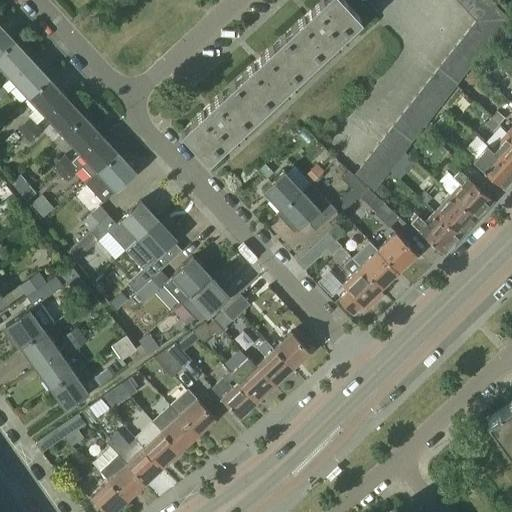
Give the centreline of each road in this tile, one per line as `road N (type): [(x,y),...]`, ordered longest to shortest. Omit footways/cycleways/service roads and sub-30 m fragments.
road 1 (residential): [(378,373),(132,103)]
road 2 (tertiary): [(218,511),(378,373)]
road 3 (tertiary): [(378,373),(511,242)]
road 4 (residential): [(246,0),(132,103)]
road 5 (residential): [(511,357),(402,458)]
road 6 (residential): [(132,103),(33,0)]
